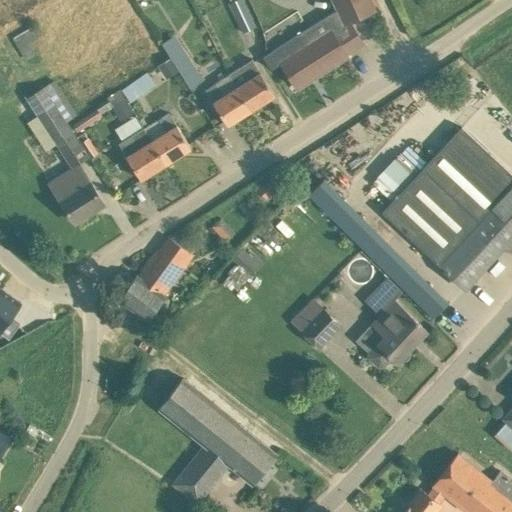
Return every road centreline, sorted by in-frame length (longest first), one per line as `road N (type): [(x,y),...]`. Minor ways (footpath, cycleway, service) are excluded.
road 1 (residential): [(89,301),(95,279),(121,250),(511,0)]
road 2 (tertiary): [(511,307),(322,511)]
road 3 (residential): [(26,511),(71,441),(85,386),(89,301)]
